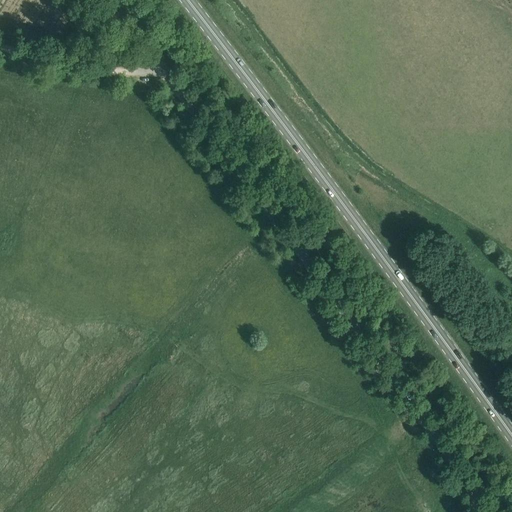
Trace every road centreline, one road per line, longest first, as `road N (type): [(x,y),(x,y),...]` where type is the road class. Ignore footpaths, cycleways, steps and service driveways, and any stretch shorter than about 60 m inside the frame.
road 1 (unclassified): [(489,511),(106,0)]
road 2 (secondary): [(511,442),(319,160),(193,0)]
road 3 (track): [(0,45),(115,71),(158,63)]
